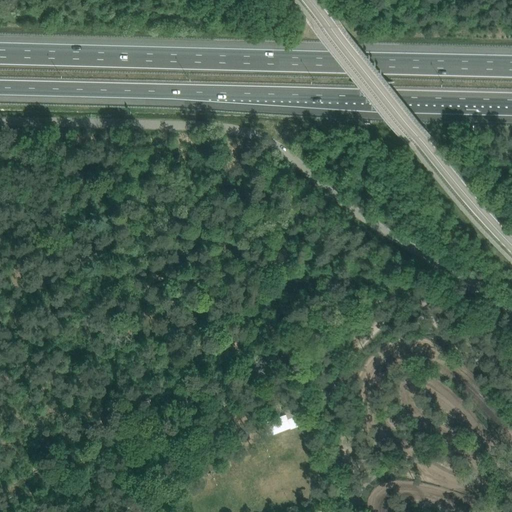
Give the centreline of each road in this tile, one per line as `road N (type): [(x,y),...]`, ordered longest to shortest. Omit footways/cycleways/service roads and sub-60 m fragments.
road 1 (unclassified): [(0,120),(264,131),(327,187),(511,307)]
road 2 (motorway): [(0,87),(511,99)]
road 3 (motorway): [(511,64),(0,52)]
road 4 (track): [(428,257),(36,511)]
road 5 (tertiary): [(511,247),(308,0)]
road 6 (track): [(444,267),(425,295),(378,326),(329,394),(355,511)]
road 7 (track): [(425,295),(457,349),(511,380)]
